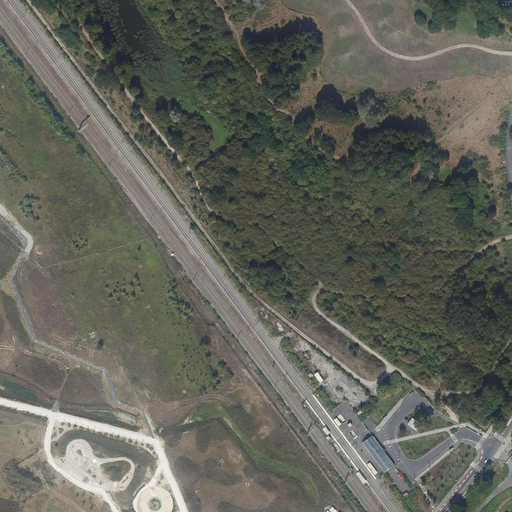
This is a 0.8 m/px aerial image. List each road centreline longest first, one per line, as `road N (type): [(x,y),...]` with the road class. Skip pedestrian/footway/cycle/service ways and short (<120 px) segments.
road 1 (track): [(357,511),(0,30)]
road 2 (track): [(455,424),(448,409),(312,307),(312,294),(411,292),(511,237)]
road 3 (track): [(64,0),(188,164),(204,199),(300,261),(320,288)]
road 4 (secondary): [(511,409),(436,511)]
